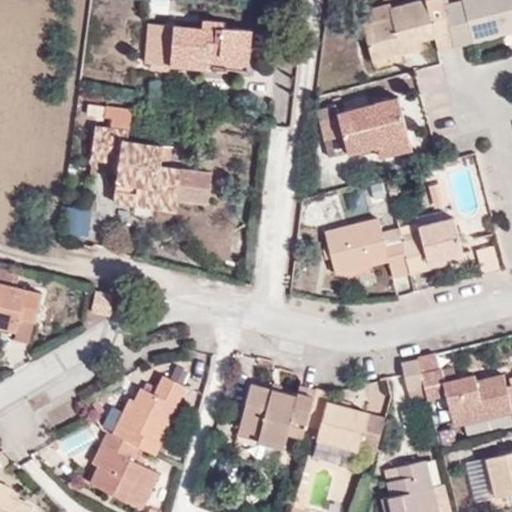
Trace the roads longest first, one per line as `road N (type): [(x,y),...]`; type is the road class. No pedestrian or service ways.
road 1 (residential): [(274,318),(316,0)]
road 2 (residential): [(274,318),(357,342),(511,304)]
road 3 (residential): [(0,400),(195,295)]
road 4 (residential): [(258,313),(281,128)]
road 5 (residential): [(511,191),(486,92),(511,85)]
road 6 (residential): [(195,295),(75,261)]
